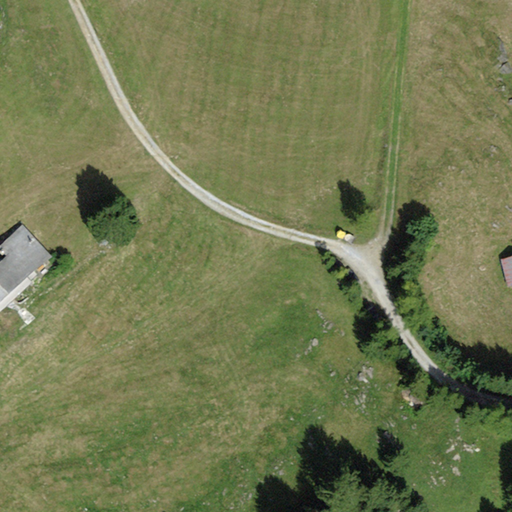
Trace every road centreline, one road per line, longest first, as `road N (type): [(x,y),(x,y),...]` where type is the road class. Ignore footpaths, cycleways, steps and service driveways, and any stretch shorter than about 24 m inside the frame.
road 1 (track): [(511,400),(473,390),(357,251),(227,216),(141,130),(78,0)]
road 2 (track): [(424,0),(388,290)]
